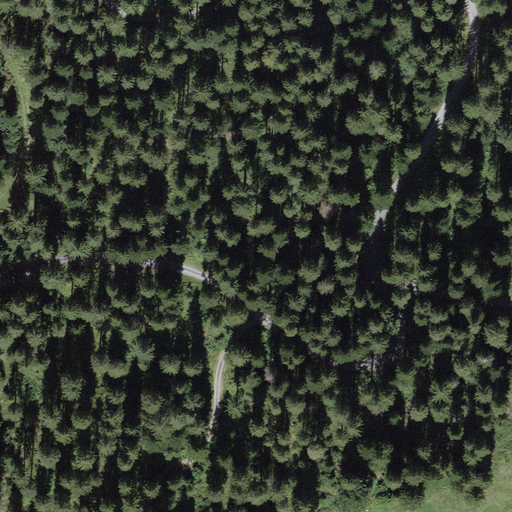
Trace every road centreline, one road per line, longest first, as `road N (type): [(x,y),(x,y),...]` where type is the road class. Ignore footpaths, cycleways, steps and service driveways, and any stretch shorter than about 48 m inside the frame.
road 1 (track): [(109,0),(134,19),(228,6),(244,11),(278,133),(343,182),(344,237),(361,270),(375,278)]
road 2 (track): [(0,287),(67,260),(137,260),(208,279),(336,365),(403,354)]
road 3 (track): [(375,278),(379,216),(475,56),(471,0)]
road 4 (track): [(140,511),(209,439),(223,356),(258,310)]
road 5 (track): [(0,60),(16,91),(18,184),(0,211)]
road 6 (track): [(403,354),(416,417),(407,511)]
road 7 (track): [(375,278),(511,296)]
